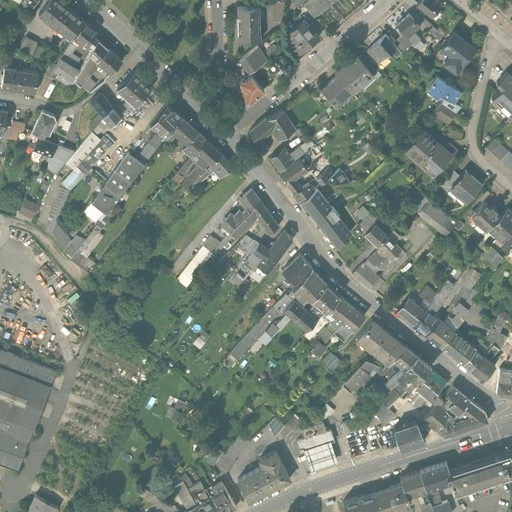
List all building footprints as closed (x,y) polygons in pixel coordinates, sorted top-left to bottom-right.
[(71,39),(74,35),(84,20),(59,0),(48,0),(38,13),(71,39)] [(289,0),(309,22),(334,0),(289,0)] [(434,0),(420,0),(417,4),(432,17),(443,5),(437,0),(435,0),(434,0)] [(284,2),(273,3),(273,22),(284,22),(284,15),(284,2)] [(259,6),(237,7),(238,40),(260,39),(259,6)] [(395,24),(403,32),(412,42),(413,44),(420,38),(413,31),(419,26),(416,22),(418,21),(415,17),(413,18),(408,13),(395,24)] [(318,36),(304,18),(289,30),(295,36),(289,40),(299,52),(318,36)] [(86,45),(91,47),(97,38),(93,34),(97,30),(84,20),(74,35),(79,39),(81,40),(79,42),(84,46),(86,45)] [(432,25),(428,30),(439,40),(443,35),(432,25)] [(452,57),(446,64),(456,72),(474,47),(453,31),(441,47),(452,57)] [(408,46),(412,42),(403,32),(399,36),(408,46)] [(385,33),(367,49),(377,60),(379,61),(392,49),(397,55),(401,52),(396,46),(392,41),(395,40),(390,35),(388,36),(385,33)] [(19,47),(31,53),(37,41),(25,35),(19,47)] [(71,39),(60,56),(74,66),(80,57),(71,51),(79,39),(74,35),(71,39)] [(401,52),(408,46),(399,36),(395,40),(392,41),(396,46),(401,52)] [(92,66),(97,60),(96,60),(108,47),(97,38),(91,47),(79,69),(73,78),(79,83),(87,74),(93,67),(92,66)] [(275,41),(266,48),(270,54),(277,49),(275,45),(277,43),(275,41)] [(45,48),(37,44),(32,54),(40,57),(45,48)] [(257,45),(239,58),(249,71),(257,65),(263,61),(267,59),(257,45)] [(122,60),(108,47),(96,60),(97,60),(111,73),(122,60)] [(363,53),(358,57),(366,67),(371,63),(363,53)] [(272,71),(277,77),(279,75),(280,76),(286,71),(285,70),(291,65),(290,63),(290,62),(289,61),(288,61),(287,60),(287,57),(284,54),(282,54),(279,57),(279,59),(278,59),(277,61),(275,59),(269,64),(271,66),(268,68),(271,72),(272,71)] [(334,72),(337,75),(351,92),(352,92),(362,84),(362,81),(371,73),(366,67),(358,57),(355,54),(334,72)] [(60,56),(55,64),(54,67),(72,80),(73,78),(79,69),(74,66),(60,56)] [(268,68),(263,61),(257,65),(266,76),(271,72),(268,68)] [(69,85),(72,80),(54,67),(55,64),(50,62),(44,72),(54,77),(55,75),(69,85)] [(23,65),(21,69),(18,88),(35,90),(38,68),(23,65)] [(1,85),(18,88),(21,69),(4,66),(1,85)] [(511,117),(511,116),(511,75),(506,70),(496,81),(502,86),(491,97),(511,117)] [(116,88),(127,98),(132,104),(134,106),(151,87),(133,71),(116,88)] [(245,74),(239,80),(244,100),(249,102),(264,89),(251,73),(247,76),(245,74)] [(96,82),(87,74),(79,83),(87,89),(96,82)] [(335,106),(351,92),(337,75),(320,89),(335,106)] [(446,81),(436,75),(427,89),(437,95),(439,92),(445,96),(454,102),(461,91),(449,83),(453,78),(449,76),(446,81)] [(91,98),(101,111),(110,123),(113,126),(123,117),(100,90),(91,98)] [(445,96),(441,102),(454,110),(456,112),(461,106),(454,102),(445,96)] [(125,111),(132,104),(127,98),(121,105),(122,108),(125,111)] [(165,135),(171,129),(182,115),(167,102),(150,122),(160,130),(165,135)] [(448,122),(454,110),(441,102),(433,111),(448,122)] [(42,108),(32,129),(43,134),(45,131),(49,132),(55,117),(53,113),(42,108)] [(283,108),(267,119),(266,117),(249,130),(256,141),(263,152),(268,148),(262,138),(272,129),(279,139),(295,128),(283,108)] [(27,121),(28,112),(15,109),(13,118),(27,121)] [(88,126),(91,129),(96,133),(110,123),(101,111),(89,122),(91,123),(88,126)] [(176,142),(182,147),(198,131),(182,115),(171,129),(181,138),(176,142)] [(12,119),(11,125),(8,137),(16,138),(18,129),(23,130),(25,122),(12,119)] [(65,119),(61,127),(66,129),(70,121),(65,119)] [(0,153),(5,155),(8,137),(11,125),(5,124),(2,132),(0,140),(0,153)] [(65,160),(73,167),(100,138),(96,133),(91,129),(65,160)] [(405,150),(418,161),(437,140),(424,129),(405,150)] [(135,156),(143,163),(165,135),(160,130),(157,134),(154,132),(135,156)] [(189,149),(191,155),(206,138),(198,131),(182,147),(189,149)] [(73,167),(61,181),(69,189),(112,142),(104,134),(100,138),(73,167)] [(56,142),(37,135),(30,157),(37,160),(41,150),(52,154),(56,142)] [(370,141),(375,146),(380,140),(375,135),(370,141)] [(511,169),(511,153),(495,137),(486,146),(511,170),(511,169)] [(206,138),(191,155),(194,158),(198,162),(203,167),(204,165),(207,167),(208,165),(221,152),(206,138)] [(309,148),(311,146),(306,140),(289,153),(284,146),(270,156),(280,169),(309,148)] [(444,147),(437,140),(418,161),(432,173),(446,158),(451,152),(449,150),(451,148),(447,143),(444,147)] [(360,146),(367,153),(372,148),(366,141),(360,146)] [(449,141),(447,143),(451,148),(449,150),(451,152),(446,158),(450,162),(460,151),(449,141)] [(311,146),(309,148),(315,156),(321,152),(315,144),(311,146)] [(127,150),(87,206),(99,216),(97,218),(99,220),(106,211),(143,163),(135,156),(127,150)] [(221,152),(208,165),(212,170),(219,178),(232,166),(221,152)] [(181,173),(194,158),(191,155),(172,176),(177,180),(182,175),(181,173)] [(316,177),(329,166),(322,157),(317,162),(316,161),(309,168),(316,177)] [(308,169),(300,158),(280,172),(293,192),(301,186),(295,178),(308,169)] [(192,182),(207,167),(204,165),(203,167),(198,162),(185,177),(189,180),(187,182),(185,179),(180,183),(182,185),(165,202),(168,205),(192,182)] [(212,170),(208,165),(207,167),(192,182),(195,185),(212,170)] [(334,171),(329,166),(316,177),(321,183),(326,179),(328,180),(348,180),(349,179),(339,166),(334,171)] [(481,183),(464,168),(459,174),(452,183),(449,186),(465,200),(481,183)] [(446,190),(449,186),(452,183),(459,174),(453,169),(440,183),(446,190)] [(45,178),(40,188),(45,190),(50,181),(45,178)] [(56,219),(69,189),(61,181),(58,184),(54,194),(45,230),(50,233),(51,231),(58,240),(57,242),(63,250),(72,256),(70,258),(84,269),(91,259),(87,256),(104,233),(99,229),(110,214),(106,211),(99,220),(85,239),(75,234),(71,239),(56,219)] [(301,186),(293,192),(292,192),(299,201),(313,189),(308,183),(301,186)] [(329,200),(327,201),(316,187),(313,189),(299,201),(305,208),(304,208),(307,213),(308,212),(315,221),(313,222),(317,226),(318,225),(325,234),(324,234),(327,239),(328,238),(334,246),(350,231),(337,214),(338,213),(329,200)] [(242,213),(244,216),(261,201),(251,188),(239,198),(243,204),(246,208),(242,213)] [(477,197),(482,201),(484,199),(490,192),(486,188),(477,197)] [(412,208),(417,212),(426,202),(421,198),(412,208)] [(26,199),(21,210),(33,216),(39,205),(26,199)] [(426,202),(417,212),(444,235),(456,220),(429,199),(426,202)] [(499,213),(495,209),(496,207),(492,203),(490,205),(484,199),(482,201),(470,214),(486,229),(489,225),(499,213)] [(257,216),(258,218),(268,210),(261,201),(244,216),(229,231),(233,235),(235,237),(257,216)] [(229,231),(244,216),(242,213),(246,208),(243,204),(236,212),(233,209),(221,222),(223,224),(229,231)] [(356,212),(362,219),(369,212),(363,205),(356,212)] [(511,226),(511,210),(506,205),(499,213),(489,225),(496,232),(495,234),(501,238),(511,226)] [(278,226),(268,210),(258,218),(256,221),(262,229),(264,227),(269,233),(278,226)] [(370,211),(369,212),(362,219),(359,222),(363,229),(375,216),(370,211)] [(364,233),(376,244),(387,234),(375,222),(364,232),(364,233)] [(219,228),(226,235),(229,231),(223,224),(219,228)] [(284,230),(268,250),(269,250),(263,257),(261,256),(252,268),(263,277),(292,238),(284,230)] [(226,235),(220,242),(212,252),(215,254),(224,245),(227,249),(231,244),(227,241),(233,235),(229,231),(226,235)] [(250,249),(252,251),(258,242),(245,234),(220,260),(223,262),(238,247),(245,254),(250,249)] [(377,260),(395,243),(387,234),(376,244),(380,247),(372,255),(376,259),(377,260)] [(186,282),(212,252),(220,242),(211,235),(203,244),(203,245),(177,275),(186,282)] [(243,279),(252,268),(261,256),(263,257),(269,250),(268,250),(258,242),(252,251),(247,259),(241,267),(242,267),(236,273),(243,279)] [(385,263),(392,256),(400,247),(395,243),(377,260),(376,259),(374,262),(379,266),(385,263)] [(480,252),(494,265),(502,256),(488,243),(480,252)] [(405,251),(400,247),(392,256),(396,259),(405,251)] [(436,250),(432,247),(425,255),(428,258),(436,250)] [(281,270),(294,283),(311,265),(299,253),(281,270)] [(351,273),(369,287),(380,277),(375,273),(379,266),(374,262),(376,259),(372,255),(369,257),(362,262),(351,273)] [(409,256),(388,279),(394,285),(408,271),(414,264),(416,263),(409,256)] [(452,280),(453,278),(455,279),(462,267),(455,263),(447,277),(452,280)] [(416,278),(422,271),(414,264),(408,271),(416,278)] [(465,265),(451,290),(456,293),(451,301),(457,304),(459,300),(468,307),(478,289),(471,286),(479,272),(465,265)] [(311,267),(287,294),(291,298),(299,304),(307,294),(311,298),(325,282),(311,267)] [(446,277),(436,293),(426,307),(432,311),(435,306),(436,306),(449,289),(454,281),(452,280),(447,277),(446,277)] [(394,285),(388,279),(379,289),(386,294),(394,285)] [(325,310),(326,309),(339,295),(325,282),(311,298),(325,310)] [(425,297),(419,305),(424,310),(426,307),(436,293),(425,285),(419,292),(425,297)] [(304,308),(299,304),(291,298),(287,294),(286,293),(274,303),(265,312),(273,320),(280,318),(282,320),(281,321),(283,323),(290,315),(294,318),(304,308)] [(326,309),(334,315),(341,321),(354,306),(339,295),(326,309)] [(396,310),(413,323),(424,310),(419,305),(407,296),(396,310)] [(486,337),(492,343),(498,347),(500,348),(507,335),(498,330),(511,302),(504,298),(486,337)] [(426,333),(441,345),(454,330),(453,329),(463,317),(468,307),(459,300),(457,304),(443,321),(439,317),(426,333)] [(143,316),(132,305),(125,313),(129,317),(129,322),(132,325),(137,324),(137,321),(143,316)] [(354,306),(341,321),(353,330),(364,315),(354,306)] [(413,323),(426,333),(439,317),(432,311),(426,307),(424,310),(413,323)] [(316,319),(304,308),(294,318),(307,330),(316,319)] [(231,365),(265,329),(273,320),(265,312),(223,358),(231,365)] [(315,337),(318,339),(323,343),(332,332),(341,321),(334,315),(333,317),(334,318),(326,327),(324,326),(315,337)] [(356,336),(373,350),(378,343),(377,342),(386,330),(371,317),(356,336)] [(280,327),(283,323),(281,321),(282,320),(280,318),(273,320),(265,329),(270,334),(278,325),(280,327)] [(343,341),(353,330),(341,321),(332,332),(343,341)] [(210,334),(205,329),(200,335),(198,334),(192,341),(199,347),(210,334)] [(405,345),(386,330),(377,342),(378,343),(373,350),(388,362),(392,357),(405,345)] [(441,345),(462,362),(473,348),(475,346),(454,330),(441,345)] [(325,345),(323,343),(318,339),(310,348),(317,354),(325,345)] [(475,346),(473,348),(482,354),(483,353),(488,347),(479,340),(475,346)] [(492,343),(488,347),(483,353),(488,358),(491,356),(498,347),(492,343)] [(405,345),(392,357),(397,361),(403,366),(416,355),(405,345)] [(0,462),(17,469),(55,370),(0,348),(0,462)] [(462,362),(470,369),(482,354),(473,348),(462,362)] [(330,350),(322,360),(332,369),(340,360),(330,350)] [(488,358),(483,353),(482,354),(470,369),(482,378),(494,363),(488,358)] [(431,367),(416,355),(403,366),(396,373),(395,372),(384,382),(387,387),(393,382),(396,386),(396,387),(396,388),(381,401),(386,407),(399,396),(431,367)] [(277,362),(271,357),(268,361),(274,366),(277,362)] [(384,382),(395,372),(391,367),(397,361),(392,357),(388,362),(381,367),(365,357),(352,371),(341,383),(350,391),(361,380),(366,383),(372,377),(384,382)] [(498,395),(511,396),(511,370),(510,370),(499,368),(496,392),(498,395)] [(267,388),(262,384),(257,390),(262,394),(267,388)] [(458,412),(462,407),(469,398),(452,384),(445,392),(448,394),(443,400),(445,402),(443,404),(449,409),(451,406),(458,412)] [(443,404),(442,397),(435,404),(446,414),(447,412),(443,404)] [(188,403),(178,398),(174,406),(171,405),(166,415),(172,417),(173,415),(177,418),(181,410),(184,411),(188,403)] [(344,433),(383,421),(377,415),(386,407),(381,401),(379,398),(368,405),(373,411),(340,422),(344,433)] [(484,408),(469,398),(462,407),(470,413),(453,419),(453,417),(441,432),(442,436),(487,420),(484,408)] [(325,402),(317,412),(324,418),(328,414),(329,415),(334,409),(325,402)] [(422,417),(435,428),(446,414),(435,404),(422,417)] [(253,411),(245,405),(241,409),(249,415),(253,411)] [(453,417),(447,412),(446,414),(435,428),(441,432),(453,417)] [(294,413),(286,423),(294,430),(303,420),(294,413)] [(268,423),(275,436),(285,425),(274,415),(268,423)] [(416,420),(393,427),(399,446),(424,438),(416,420)] [(322,421),(301,427),(304,437),(296,439),(300,451),(334,440),(330,428),(325,430),(322,421)] [(240,432),(224,450),(234,459),(249,440),(240,432)] [(333,449),(330,440),(303,448),(306,458),(310,470),(337,461),(333,449)] [(213,463),(216,459),(223,450),(212,445),(203,456),(213,463)] [(259,458),(263,465),(274,486),(290,478),(275,449),(259,458)] [(236,460),(234,459),(224,450),(223,450),(216,459),(228,470),(236,460)] [(457,466),(447,469),(451,480),(454,491),(511,471),(511,461),(508,450),(498,453),(498,452),(495,453),(493,454),(493,455),(463,464),(462,463),(460,463),(457,464),(457,466)] [(436,485),(451,480),(447,469),(445,461),(420,469),(426,488),(436,485)] [(248,500),(274,486),(263,465),(237,478),(248,500)] [(421,490),(426,488),(420,469),(400,476),(402,481),(406,495),(417,491),(421,490)] [(174,485),(187,509),(196,504),(187,487),(184,480),(174,485)] [(200,480),(187,487),(196,504),(209,496),(200,480)] [(215,493),(209,496),(217,511),(224,511),(236,506),(221,480),(211,486),(215,493)] [(402,481),(375,490),(381,511),(382,511),(409,504),(406,495),(402,481)] [(436,485),(426,488),(429,498),(433,511),(450,511),(451,511),(447,500),(441,502),(436,485)] [(144,486),(139,493),(169,511),(181,511),(183,511),(144,486)] [(381,511),(375,490),(370,491),(342,500),(345,511),(381,511)] [(433,511),(429,498),(424,499),(421,490),(417,491),(420,501),(419,501),(423,511),(433,511)] [(32,494),(22,511),(55,511),(59,506),(32,494)] [(200,511),(217,511),(209,496),(196,504),(200,511)]
